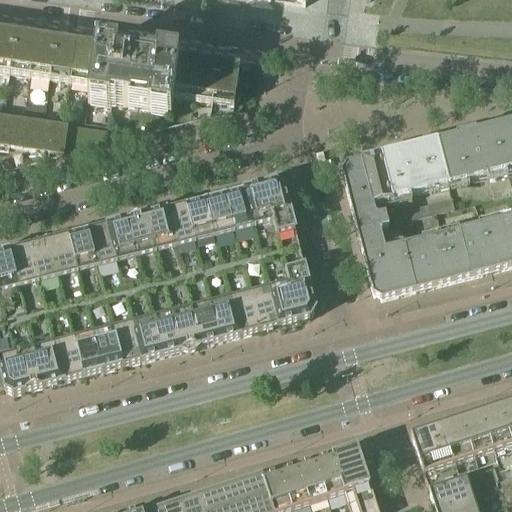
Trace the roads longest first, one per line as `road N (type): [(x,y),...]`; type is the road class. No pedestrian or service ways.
road 1 (tertiary): [(0,509),(511,361)]
road 2 (tertiary): [(350,356),(0,444)]
road 3 (residential): [(303,50),(0,9)]
road 4 (residential): [(293,137),(0,217)]
road 5 (residential): [(350,356),(293,137)]
road 6 (residential): [(511,75),(303,50)]
road 7 (tertiary): [(511,315),(350,356)]
